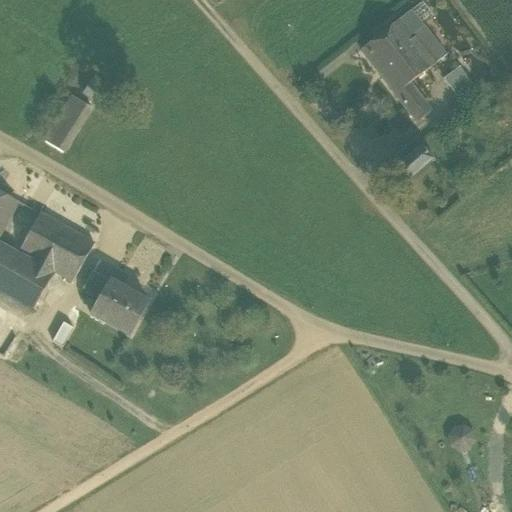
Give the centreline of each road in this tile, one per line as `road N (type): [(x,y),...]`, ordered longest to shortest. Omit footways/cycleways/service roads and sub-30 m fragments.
road 1 (unclassified): [(511,377),(327,332),(0,139)]
road 2 (unclassified): [(247,53),(511,356)]
road 3 (track): [(41,511),(327,332)]
